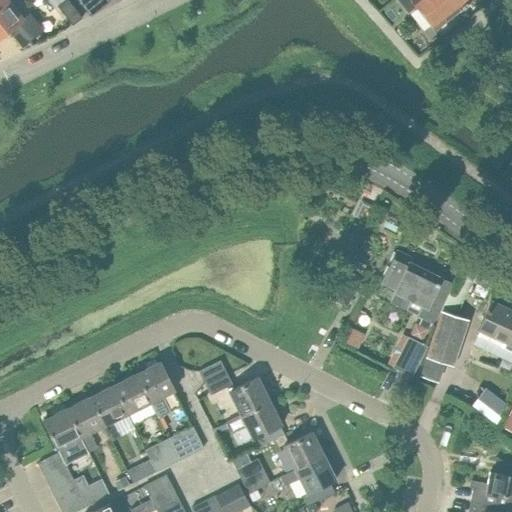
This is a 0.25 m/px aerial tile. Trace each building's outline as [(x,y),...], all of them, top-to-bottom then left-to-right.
[(62,0),(56,5),(72,24),(82,16),(67,0),(62,0)] [(108,0),(78,0),(91,16),(110,1),(108,0)] [(398,0),(407,11),(415,5),(433,29),(461,7),(462,8),(467,4),(466,4),(470,0),(398,0)] [(7,1),(0,6),(0,37),(9,30),(22,47),(44,30),(29,13),(21,19),(7,1)] [(440,311),(452,284),(441,279),(441,278),(410,263),(412,258),(397,251),(382,282),(395,289),(394,290),(396,291),(391,302),(407,309),(412,299),(427,306),(421,318),(433,324),(439,310),(440,311)] [(345,306),(361,279),(341,267),(325,294),(345,306)] [(454,315),(471,282),(463,278),(458,287),(452,284),(440,311),(441,311),(420,376),(434,381),(441,361),(453,365),(468,320),(454,315)] [(479,331),(474,342),(502,355),(507,344),(511,346),(511,311),(492,301),(478,330),(479,331)] [(421,342),(427,329),(415,323),(409,335),(421,342)] [(358,347),(362,338),(353,333),(349,343),(358,347)] [(410,376),(425,346),(406,336),(391,366),(410,376)] [(211,396),(215,394),(232,385),(220,361),(198,371),(207,389),(211,396)] [(160,362),(137,373),(152,403),(159,418),(170,412),(163,398),(175,392),(169,380),(160,362)] [(127,416),(152,403),(137,373),(111,386),(127,416)] [(239,415),(257,406),(269,400),(257,377),(228,392),(239,415)] [(112,441),(121,437),(114,422),(127,416),(111,386),(90,397),(104,426),(112,441)] [(489,391),(484,397),(502,408),(506,402),(489,391)] [(88,452),(97,447),(90,433),(104,426),(90,397),(67,408),(69,412),(81,437),(88,452)] [(489,419),(495,411),(477,398),(471,406),(489,419)] [(284,434),(279,426),(281,425),(269,400),(257,406),(239,415),(224,423),(230,435),(245,428),(251,440),(257,437),(261,446),(284,434)] [(57,449),(75,440),(81,437),(69,412),(67,408),(42,420),(57,449)] [(180,461),(204,449),(192,427),(169,439),(180,461)] [(294,469),(323,454),(312,432),(294,441),(283,447),(294,469)] [(156,473),(164,470),(180,461),(169,439),(145,451),(149,459),(156,472),(156,473)] [(45,478),(66,467),(59,453),(38,463),(45,478)] [(336,480),(323,454),(294,469),(281,476),(286,486),(299,479),(307,494),(302,496),(307,505),(311,503),(312,503),(334,492),(329,483),(336,480)] [(248,492),(270,481),(258,458),(237,469),(248,492)] [(133,483),(156,472),(149,459),(126,471),(133,483)] [(511,462),(497,460),(495,473),(490,472),(488,483),(471,481),(471,482),(474,482),(470,502),(511,509),(511,462)] [(49,487),(70,477),(66,467),(45,478),(49,487)] [(156,509),(178,498),(166,475),(145,486),(156,509)] [(79,495),(89,491),(82,476),(72,481),(75,486),(79,495)] [(75,486),(72,481),(70,477),(49,487),(54,497),(75,486)] [(224,511),(237,511),(250,506),(239,483),(216,495),(224,511)] [(80,496),(79,495),(75,486),(54,497),(59,507),(80,496)] [(105,486),(81,498),(85,507),(110,495),(105,486)] [(193,511),(224,511),(216,495),(191,507),(193,511)] [(61,511),(75,511),(85,507),(81,498),(80,496),(59,507),(61,511)] [(157,511),(185,511),(178,498),(156,509),(157,511)] [(511,511),(511,509),(470,502),(468,511),(511,511)] [(115,511),(111,503),(100,508),(92,511),(115,511)] [(351,511),(347,503),(333,509),(334,511),(351,511)]
